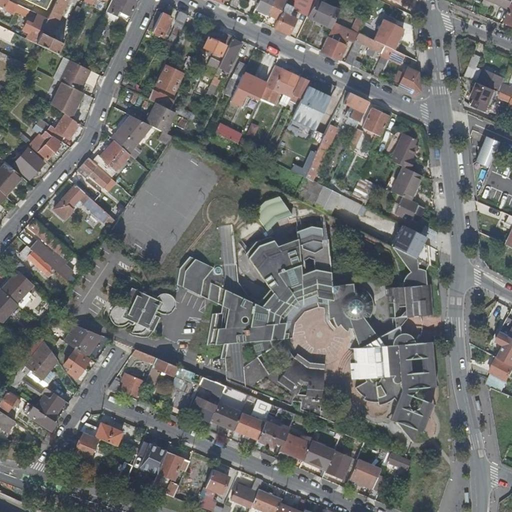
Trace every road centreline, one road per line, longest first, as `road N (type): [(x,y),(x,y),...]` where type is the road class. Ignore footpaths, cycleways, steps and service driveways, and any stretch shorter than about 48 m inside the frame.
road 1 (residential): [(90,398),(367,511)]
road 2 (residential): [(184,0),(444,127)]
road 3 (residential): [(149,0),(76,153),(0,245)]
road 4 (secondary): [(480,470),(456,344),(460,268)]
road 5 (secondary): [(460,268),(444,127)]
